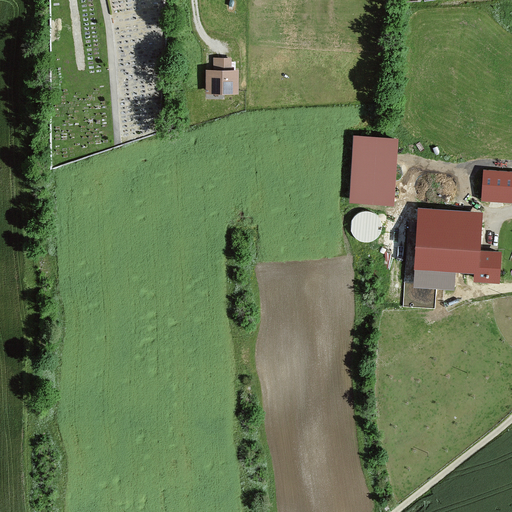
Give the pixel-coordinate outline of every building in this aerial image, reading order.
[(208,91),(236,91),(236,71),(231,71),(231,60),(217,60),(217,71),(215,71),(208,71),(208,91)] [(396,139),(355,137),(351,199),(392,202),(396,139)] [(511,198),(511,171),(483,169),(480,196),(511,198)] [(359,206),(351,232),(377,240),(385,215),(359,206)] [(470,212),(419,208),(415,282),(452,285),(454,264),(477,265),(478,250),(479,226),(469,225),(470,212)] [(478,250),(477,265),(476,278),(486,278),(486,274),(499,275),(499,251),(478,250)]
